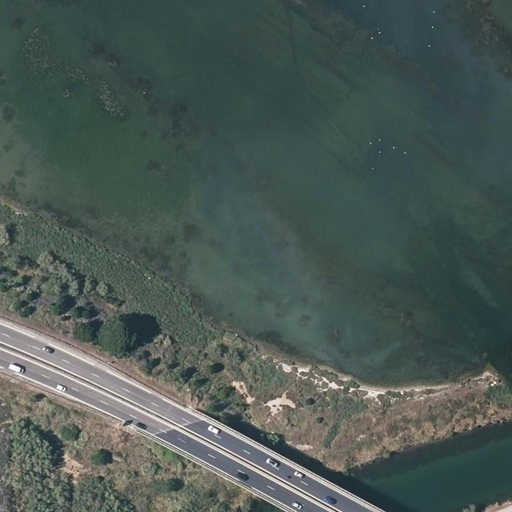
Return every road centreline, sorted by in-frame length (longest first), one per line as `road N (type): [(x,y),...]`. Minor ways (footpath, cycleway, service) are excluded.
road 1 (trunk): [(356,511),(0,333)]
road 2 (trunk): [(0,359),(163,431),(313,511)]
